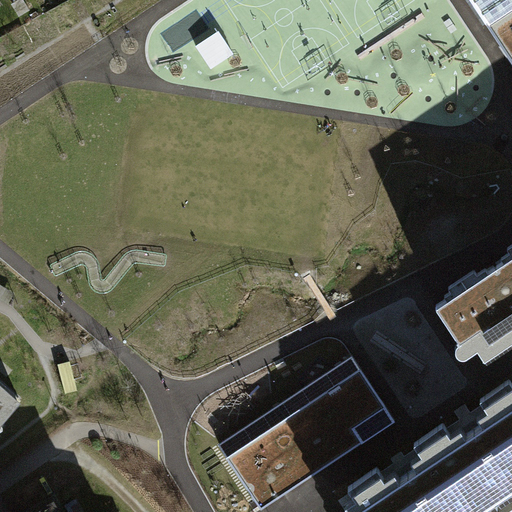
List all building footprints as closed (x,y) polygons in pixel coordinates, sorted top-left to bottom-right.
[(511,0),(471,0),(511,61),(511,0)] [(283,58),(276,94),(315,102),(323,67),(283,58)] [(427,231),(447,264),(511,226),(511,203),(502,187),(427,231)] [(474,363),(511,338),(511,255),(436,306),(474,363)] [(361,368),(227,456),(262,509),(395,420),(361,368)] [(0,414),(15,397),(0,383),(0,414)] [(511,511),(511,405),(438,455),(475,511),(511,511)] [(475,511),(438,455),(351,511),(475,511)] [(61,511),(58,506),(52,497),(24,511),(61,511)]
